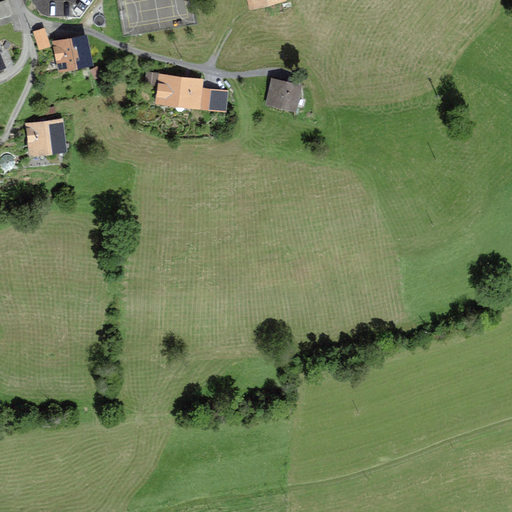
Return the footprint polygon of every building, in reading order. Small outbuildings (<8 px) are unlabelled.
[(0,25),(14,21),(6,0),(3,0),(0,1),(0,25)] [(94,66),(87,34),(52,42),(59,74),(94,66)] [(90,69),(97,80),(104,75),(98,65),(90,69)] [(157,83),(158,71),(146,70),(145,82),(157,83)] [(200,106),(204,76),(159,70),(155,100),(200,106)] [(297,112),(303,83),(272,77),(266,105),(297,112)] [(226,110),(229,89),(203,85),(200,106),(226,110)] [(66,144),(63,115),(25,119),(29,148),(66,144)]
